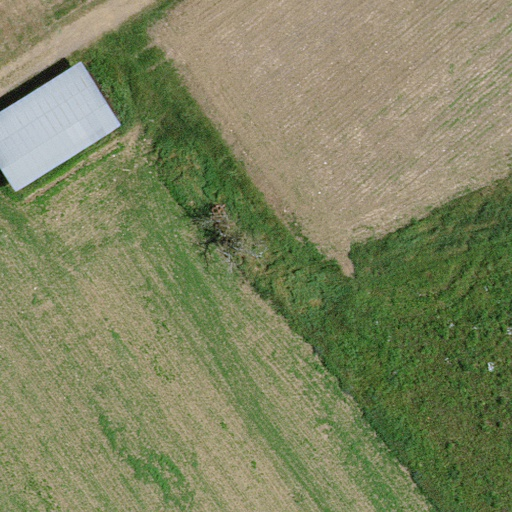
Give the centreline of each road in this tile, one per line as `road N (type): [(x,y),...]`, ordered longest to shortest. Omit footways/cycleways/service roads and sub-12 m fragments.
road 1 (track): [(105,18),(298,299),(511,215)]
road 2 (track): [(0,87),(133,0)]
